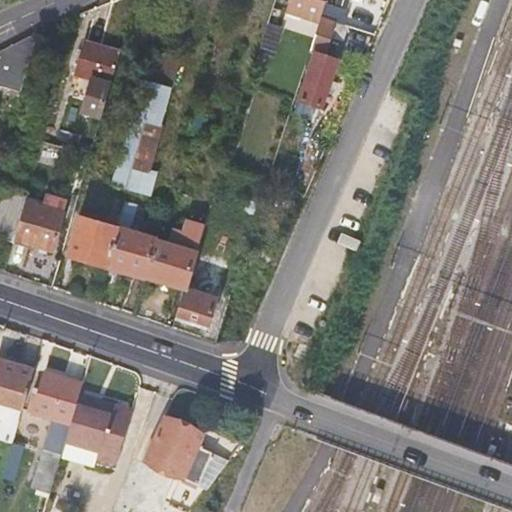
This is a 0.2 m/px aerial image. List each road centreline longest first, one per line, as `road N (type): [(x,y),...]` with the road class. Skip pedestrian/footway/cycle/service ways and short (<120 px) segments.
road 1 (residential): [(262,389),(268,317),(411,0)]
road 2 (residential): [(0,298),(262,389)]
road 3 (residential): [(262,389),(511,489)]
